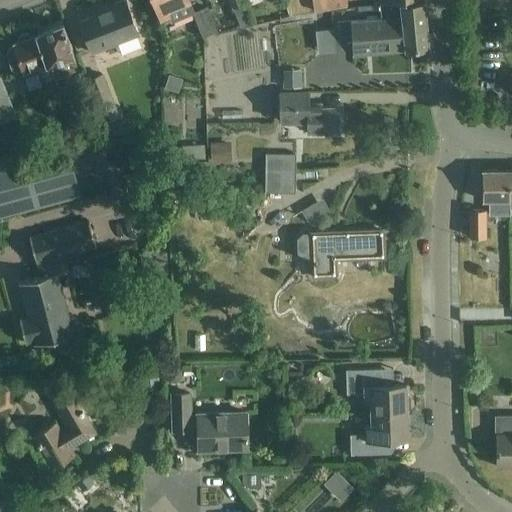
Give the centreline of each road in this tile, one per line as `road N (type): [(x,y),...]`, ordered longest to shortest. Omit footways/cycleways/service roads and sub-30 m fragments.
road 1 (residential): [(445,459),(442,215),(463,136)]
road 2 (tertiary): [(463,136),(447,113),(438,0)]
